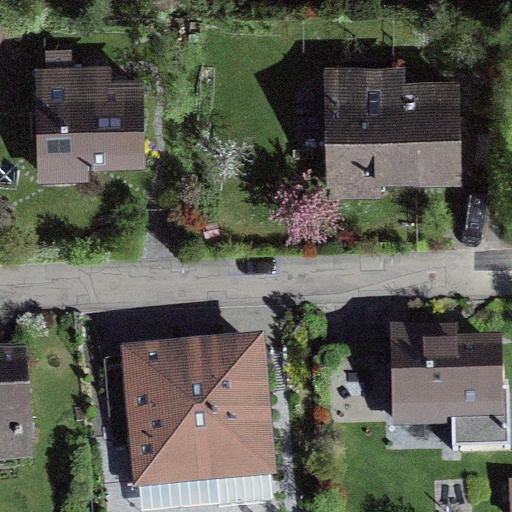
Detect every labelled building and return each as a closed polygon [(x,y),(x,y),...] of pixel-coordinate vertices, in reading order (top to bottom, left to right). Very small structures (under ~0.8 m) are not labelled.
[(396,69),(329,71),(332,174),(455,171),(453,85),(397,87),(396,69)] [(40,71),(42,158),(139,156),(138,82),(135,82),(135,86),(88,87),(87,71),(40,71)] [(498,391),(497,347),(441,348),(441,337),(396,337),(397,422),(400,422),(400,412),(442,411),(442,414),(452,414),(452,450),(509,449),(508,391),(498,391)] [(272,502),(258,348),(128,360),(129,366),(104,369),(111,448),(136,446),(140,484),(216,477),(219,507),(272,502)] [(0,458),(29,456),(21,363),(0,365),(0,458)]
